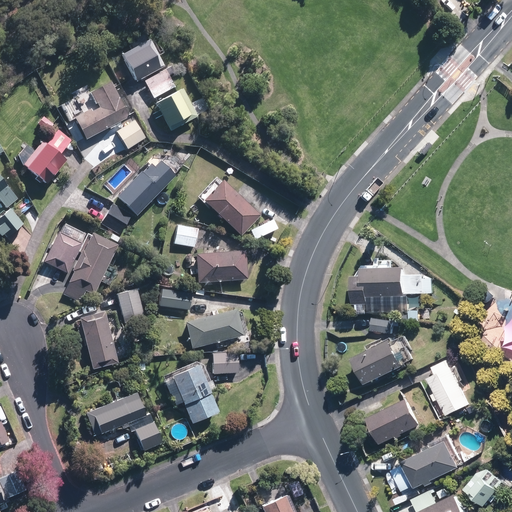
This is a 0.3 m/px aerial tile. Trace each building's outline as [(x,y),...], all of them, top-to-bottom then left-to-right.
[(451,34),(473,7),(463,0),(418,0),(415,4),(451,34)] [(163,66),(149,39),(122,53),(136,81),(163,66)] [(179,83),(170,66),(144,81),(153,98),(179,83)] [(108,82),(90,93),(99,108),(93,112),(91,108),(74,118),(87,140),(128,116),(108,82)] [(171,130),(196,116),(181,88),(155,102),(171,130)] [(146,138),(134,119),(116,130),(128,149),(146,138)] [(48,184),(66,159),(59,154),(71,139),(52,125),(22,166),(48,184)] [(161,161),(155,155),(144,166),(145,167),(116,194),(136,215),(176,176),(174,174),(181,168),(168,154),(161,161)] [(0,201),(6,208),(18,197),(0,177),(0,201)] [(260,215),(221,180),(202,200),(241,236),(260,215)] [(132,215),(112,204),(102,222),(121,233),(132,215)] [(0,235),(1,236),(12,226),(16,230),(23,224),(9,208),(5,212),(3,209),(0,211),(0,235)] [(198,227),(176,225),(174,244),(196,247),(198,227)] [(81,243),(55,232),(42,261),(68,273),(81,243)] [(94,294),(100,282),(110,286),(117,270),(108,265),(117,244),(92,232),(63,295),(79,302),(84,289),(94,294)] [(245,252),(195,254),(197,282),(246,279),(245,252)] [(358,304),(358,312),(399,312),(399,310),(412,310),(411,294),(429,294),(428,287),(425,287),(425,275),(406,275),(406,267),(363,267),(363,276),(354,276),(354,304),(358,304)] [(137,287),(116,293),(124,323),(145,318),(137,287)] [(191,292),(160,290),(158,306),(190,309),(191,292)] [(496,295),(490,290),(485,296),(484,297),(484,299),(485,300),(486,301),(487,302),(489,302),(490,301),(496,295)] [(236,309),(186,322),(192,348),(243,335),(236,309)] [(412,310),(410,310),(409,320),(422,321),(422,310),(412,309),(412,310)] [(118,363),(104,314),(79,321),(93,370),(118,363)] [(394,318),(373,316),(372,331),(393,333),(394,318)] [(394,340),(355,358),(367,384),(406,366),(394,340)] [(238,354),(212,353),(211,373),(237,374),(238,354)] [(218,411),(195,360),(161,376),(174,404),(181,401),(191,423),(218,411)] [(455,366),(426,379),(436,402),(441,400),(447,416),(472,405),(455,366)] [(128,374),(116,377),(122,396),(134,393),(128,374)] [(137,392),(85,412),(94,434),(146,414),(137,392)] [(369,419),(381,443),(423,424),(412,399),(369,419)] [(153,420),(133,429),(143,450),(163,442),(153,420)] [(1,421),(0,421),(0,446),(9,442),(1,421)] [(404,461),(405,463),(392,469),(401,489),(414,483),(416,488),(462,467),(450,440),(404,461)] [(0,491),(3,499),(28,489),(20,469),(0,477),(0,491)] [(485,506),(499,488),(480,472),(465,490),(485,506)] [(467,511),(461,495),(420,511),(467,511)] [(291,511),(284,496),(260,507),(262,511),(291,511)]
